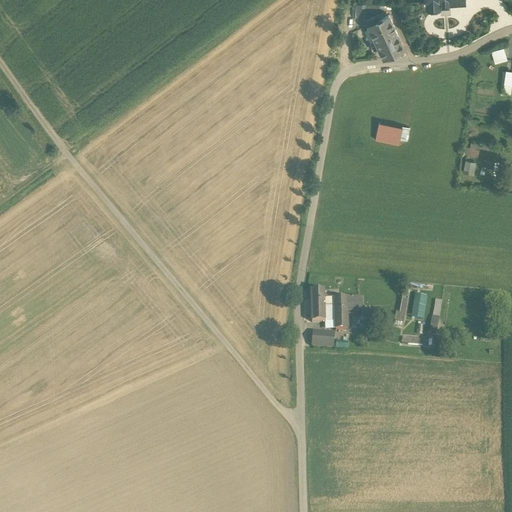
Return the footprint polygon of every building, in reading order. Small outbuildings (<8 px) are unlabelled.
[(425,0),(426,6),(430,9),(437,8),(440,5),(464,3),(463,0),(425,0)] [(366,5),(358,5),(358,18),(367,17),(366,5)] [(381,18),(379,13),(366,19),(368,25),(376,21),(381,18)] [(389,15),(376,21),(392,53),(403,48),(389,15)] [(392,53),(376,21),(368,25),(383,57),(392,53)] [(504,47),(491,51),(495,64),(508,60),(504,47)] [(511,84),(511,83),(511,70),(506,70),(503,92),(510,93),(511,84)] [(402,127),(379,122),(376,140),(399,145),(400,139),(402,127)] [(409,128),(402,126),(402,127),(400,139),(407,140),(409,128)] [(466,156),(478,157),(479,148),(467,146),(466,156)] [(476,164),(466,161),(463,173),(473,176),(476,164)] [(323,299),(323,291),(311,291),(312,323),(325,322),(324,307),(323,299)] [(426,298),(416,297),(412,319),(422,321),(426,298)] [(346,298),(323,299),(324,307),(334,307),(335,330),(348,330),(347,313),(346,298)] [(359,298),(346,298),(347,313),(359,312),(359,298)] [(443,333),(447,315),(440,314),(442,301),(436,299),(430,330),(443,333)] [(370,310),(362,311),(363,319),(371,319),(370,310)] [(397,315),(395,323),(402,324),(404,316),(399,315),(397,315)] [(333,333),(314,332),(312,347),(330,349),(331,343),(333,343),(333,333)] [(402,337),(402,343),(422,345),(423,340),(402,337)]
